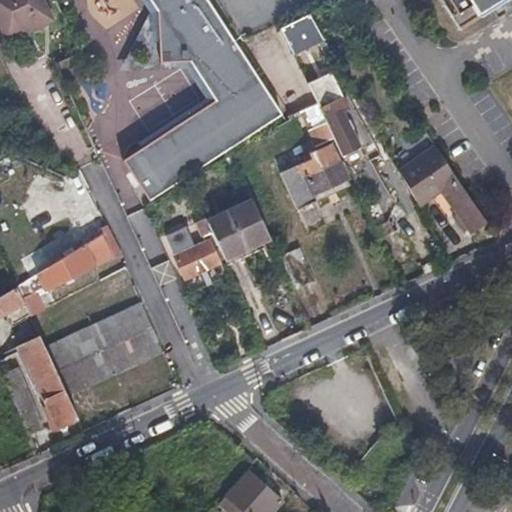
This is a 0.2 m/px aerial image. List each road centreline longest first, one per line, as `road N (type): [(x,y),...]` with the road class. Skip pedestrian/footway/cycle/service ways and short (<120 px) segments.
road 1 (unknown): [(211,391),(46,53)]
road 2 (residential): [(511,254),(211,391)]
road 3 (residential): [(211,391),(8,481)]
road 4 (tertiary): [(511,342),(424,511)]
road 5 (residential): [(211,391),(346,511)]
road 6 (tertiary): [(457,511),(511,405)]
